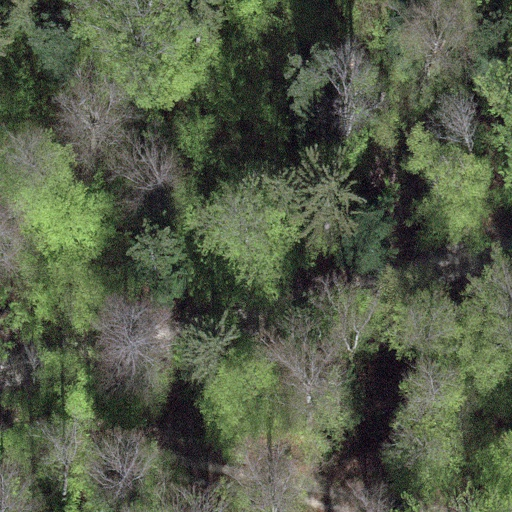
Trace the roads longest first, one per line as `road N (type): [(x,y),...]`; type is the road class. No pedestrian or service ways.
road 1 (track): [(511,251),(0,381)]
road 2 (track): [(0,461),(400,511)]
